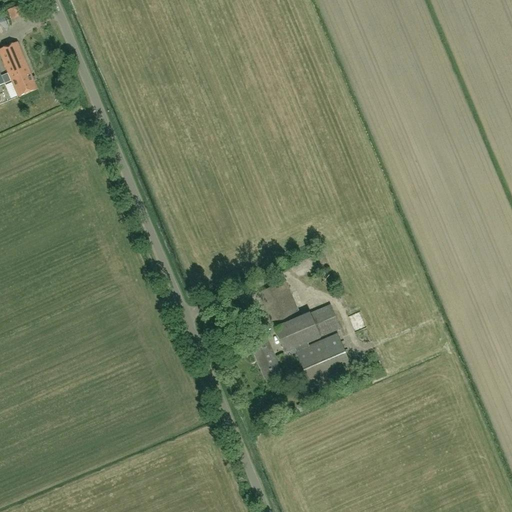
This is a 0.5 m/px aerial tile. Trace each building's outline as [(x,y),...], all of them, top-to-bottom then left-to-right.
[(0,34),(8,31),(9,22),(1,14),(0,14),(0,34)] [(0,72),(0,85),(4,84),(6,87),(13,84),(19,97),(37,89),(18,43),(0,50),(0,51),(9,73),(2,76),(0,72)] [(319,287),(330,281),(327,276),(316,282),(319,287)] [(292,355),(298,353),(313,388),(352,371),(337,336),(310,347),(308,343),(320,338),(340,329),(330,305),(310,314),(310,313),(301,317),(287,283),(262,293),(277,328),(275,328),(286,353),(290,351),(292,355)] [(267,339),(252,345),(266,380),(281,373),(267,339)]
